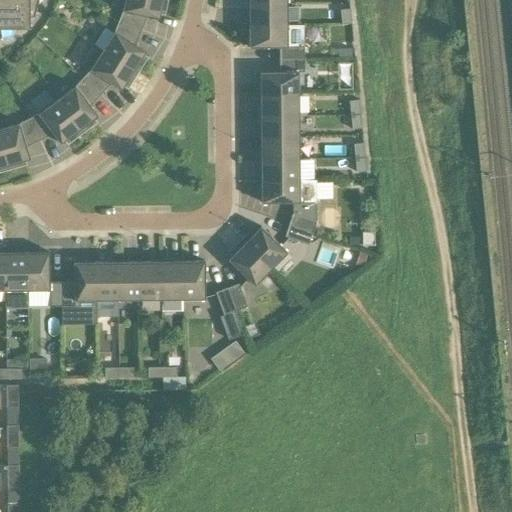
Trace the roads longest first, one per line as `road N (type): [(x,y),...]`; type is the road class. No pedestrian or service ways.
road 1 (track): [(472,511),(452,308),(406,48),(410,0)]
road 2 (residential): [(39,196),(64,230),(199,228),(218,218),(222,65),(196,30)]
road 3 (residential): [(39,196),(93,170),(139,129),(182,71),(196,30)]
